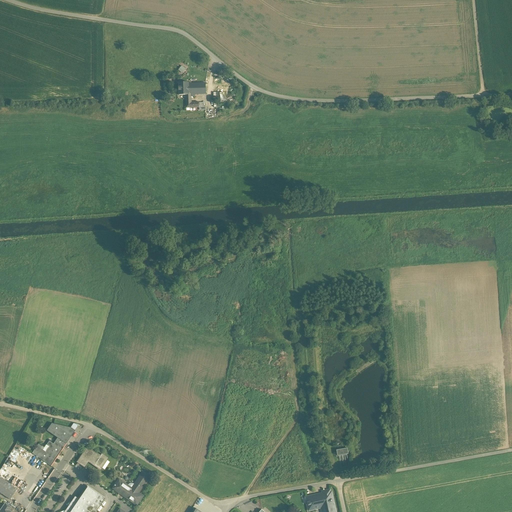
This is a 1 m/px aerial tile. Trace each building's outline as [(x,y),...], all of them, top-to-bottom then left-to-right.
[(189,83),(179,83),(179,95),(186,95),(189,94),(189,84),(189,83)] [(205,83),(189,84),(189,94),(191,94),(206,94),(205,83)] [(70,423),(69,426),(72,428),(72,429),(74,431),(79,425),(70,423)] [(70,428),(51,424),(47,431),(58,438),(66,444),(74,431),(72,429),(70,428)] [(66,444),(58,438),(53,445),(52,446),(60,451),(66,444)] [(49,447),(45,452),(40,448),(41,447),(38,445),(32,453),(36,456),(38,453),(49,461),(51,458),(54,460),(60,451),(52,446),(53,445),(49,442),(47,445),(49,447)] [(101,457),(87,448),(78,462),(84,467),(88,461),(100,469),(107,459),(102,455),(101,457)] [(49,461),(38,453),(36,456),(51,466),(54,460),(51,458),(49,461)] [(131,487),(128,485),(127,486),(125,484),(125,483),(121,480),(120,481),(119,480),(116,485),(115,485),(114,485),(115,486),(113,489),(136,505),(143,496),(138,493),(138,492),(149,476),(143,472),(135,485),(135,486),(133,488),(131,489),(131,488),(131,487)] [(4,481),(13,486),(16,481),(8,476),(4,481)] [(4,481),(1,478),(0,478),(0,492),(10,500),(17,489),(13,486),(4,481)] [(88,487),(70,511),(94,511),(104,498),(88,487)] [(330,490),(323,492),(323,494),(306,497),(309,510),(321,507),(322,511),(335,511),(332,497),(331,497),(330,490)]
